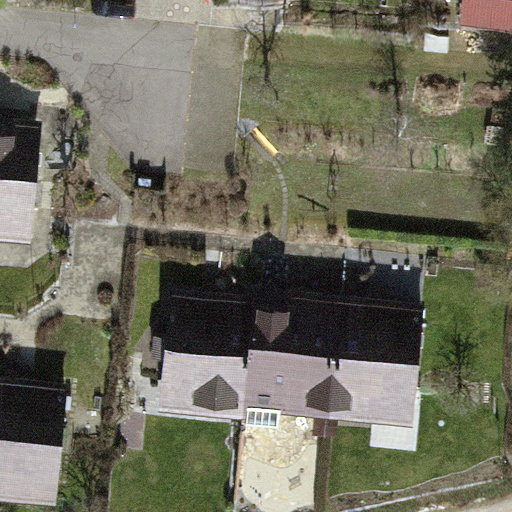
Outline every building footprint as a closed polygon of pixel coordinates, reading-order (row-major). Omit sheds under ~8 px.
[(38,131),(0,127),(0,233),(27,236),(38,131)] [(344,300),(257,293),(248,406),(332,412),(344,300)] [(256,304),(178,298),(169,403),(247,409),(248,406),(256,304)] [(422,308),(344,300),(332,412),(411,420),(422,308)] [(65,386),(0,379),(0,492),(54,498),(65,386)]
